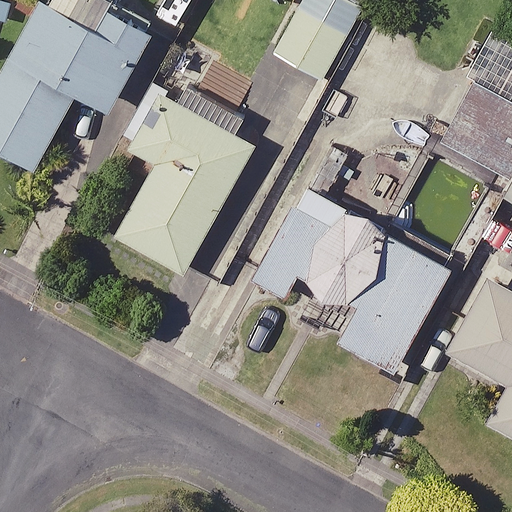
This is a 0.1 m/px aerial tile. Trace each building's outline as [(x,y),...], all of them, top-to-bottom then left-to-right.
[(159,7),(146,0),(33,0),(0,65),(0,140),(38,160),(81,78),(113,95),(159,7)] [(188,0),(159,0),(157,5),(180,17),(188,0)] [(361,0),(297,0),(274,44),(325,70),(361,0)] [(256,134),(239,124),(250,104),(197,76),(186,96),(164,84),(135,137),(157,149),(116,225),(186,263),(256,134)] [(511,166),(511,138),(461,110),(447,137),(510,171),(511,166)] [(454,253),(308,172),(256,266),(287,283),(298,263),(356,295),(338,326),(396,358),(454,253)] [(511,275),(495,266),(454,343),(509,373),(488,412),(511,425),(511,275)]
